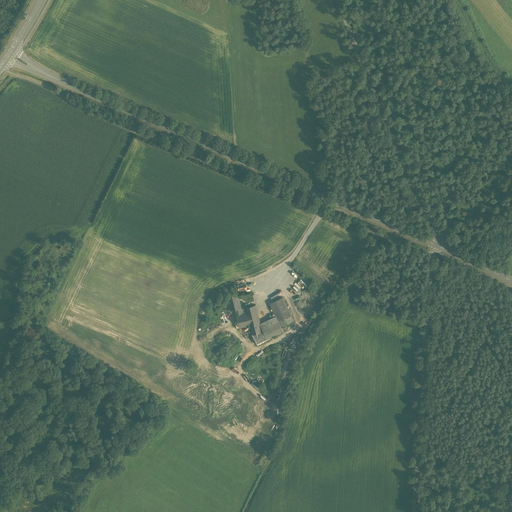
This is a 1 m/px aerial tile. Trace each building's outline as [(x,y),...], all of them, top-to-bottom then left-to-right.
[(265,274),(277,267),(276,265),(264,271),(265,274)] [(303,279),(298,283),(304,289),(308,285),(303,279)] [(238,293),(228,296),(231,310),(240,308),(241,307),(239,298),(238,293)] [(294,320),(282,297),(274,301),(280,315),(276,316),(277,317),(281,326),(294,320)] [(256,305),(245,307),(246,312),(242,313),(240,308),(235,309),(236,315),(239,327),(248,325),(249,328),(251,328),(253,334),(262,331),(261,325),(256,305)] [(277,317),(261,325),(262,331),(253,334),(257,343),(283,330),(281,326),(277,317)] [(206,343),(227,336),(225,331),(204,339),(206,343)]
